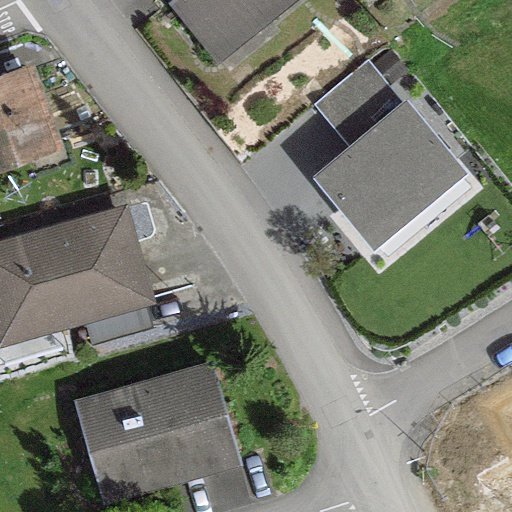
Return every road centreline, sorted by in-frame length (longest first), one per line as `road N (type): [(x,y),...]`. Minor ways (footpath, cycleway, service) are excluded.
road 1 (residential): [(57,0),(233,224),(303,330),(352,432)]
road 2 (residential): [(511,325),(352,432)]
